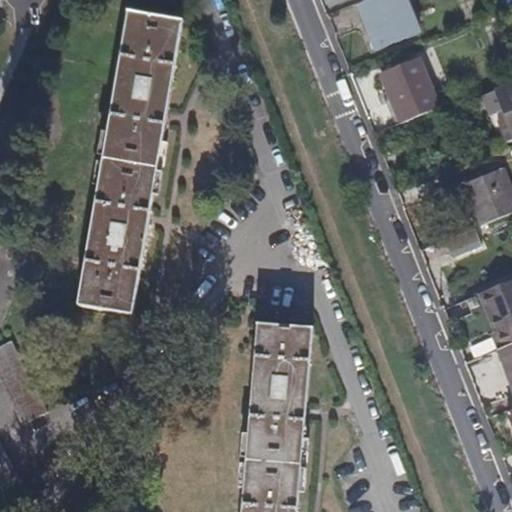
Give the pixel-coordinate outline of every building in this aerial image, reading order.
[(11,0),(22,13),(37,0),(11,0)] [(376,28),(364,0),(362,1),(356,4),(368,31),(373,29),(376,28)] [(424,31),(410,0),(365,0),(364,0),(376,28),(373,29),(381,49),(424,31)] [(133,317),(184,24),(130,14),(78,308),(133,317)] [(443,108),(422,60),(383,76),(403,124),(443,108)] [(511,141),(511,85),(487,96),(503,134),(507,133),(510,142),(511,141)] [(511,187),(503,167),(461,184),(479,227),(511,213),(511,187)] [(484,244),(477,228),(457,237),(447,241),(454,257),(484,244)] [(0,439),(0,249),(3,241),(0,239),(0,486),(19,478),(0,439)] [(511,327),(511,280),(508,282),(480,294),(497,334),(511,327)] [(300,511),(316,332),(261,328),(244,511),(300,511)] [(49,411),(12,341),(0,347),(0,379),(23,425),(49,411)] [(511,346),(497,353),(506,373),(511,371),(511,372),(511,346)]
